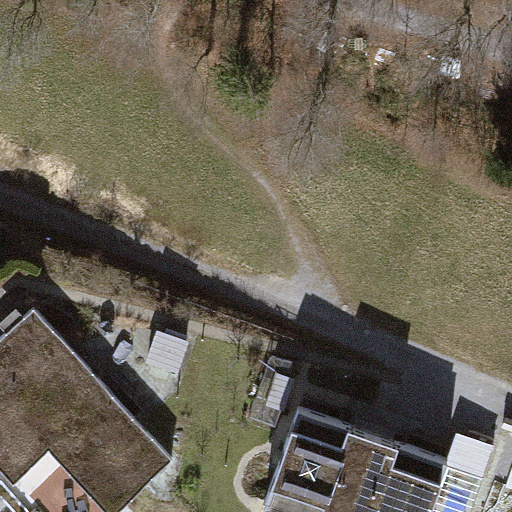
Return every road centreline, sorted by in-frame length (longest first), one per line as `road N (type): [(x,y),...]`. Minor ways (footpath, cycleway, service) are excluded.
road 1 (track): [(0,196),(511,394)]
road 2 (track): [(321,0),(511,61)]
